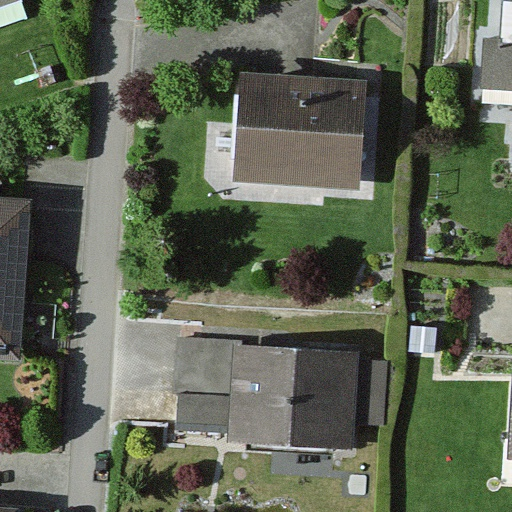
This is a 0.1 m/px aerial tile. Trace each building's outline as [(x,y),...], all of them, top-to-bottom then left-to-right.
[(511,0),(498,0),(497,81),(511,81),(511,0)] [(238,163),(360,175),(370,62),(308,57),(248,51),(238,163)] [(0,349),(22,350),(28,177),(0,176),(0,349)] [(181,428),(354,428),(355,328),(182,328),(181,379),(181,428)] [(0,511),(20,511),(22,479),(0,478),(0,511)]
